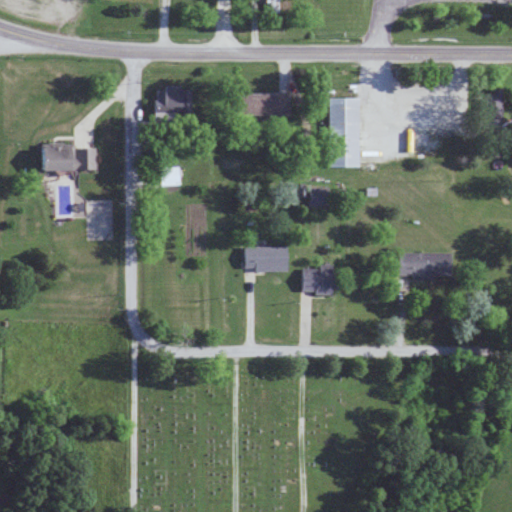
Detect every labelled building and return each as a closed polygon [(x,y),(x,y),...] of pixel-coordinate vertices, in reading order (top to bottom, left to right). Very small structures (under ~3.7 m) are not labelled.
[(186,89),(178,89),(178,84),(161,84),(161,88),(150,88),(151,118),(166,118),(166,111),(186,111),(186,89)] [(479,90),(480,127),(498,126),(497,90),(479,90)] [(286,114),(286,92),(232,93),(232,114),(286,114)] [(324,97),(324,166),(354,166),(354,97),(324,97)] [(33,169),(91,168),(90,146),(69,147),(69,142),(42,142),(42,147),(33,147),(33,169)] [(157,185),(177,184),(176,166),(156,166),(157,185)] [(324,206),(325,187),(298,186),(297,196),(305,197),(305,205),(324,206)] [(294,187),(285,187),(285,203),(294,203),(294,187)] [(282,246),(240,247),(240,270),(283,269),(282,246)] [(396,277),(434,277),(434,273),(448,273),(449,252),(396,252),(396,277)] [(332,294),(332,263),(315,264),(315,267),(297,268),(298,290),(311,289),(311,294),(332,294)]
